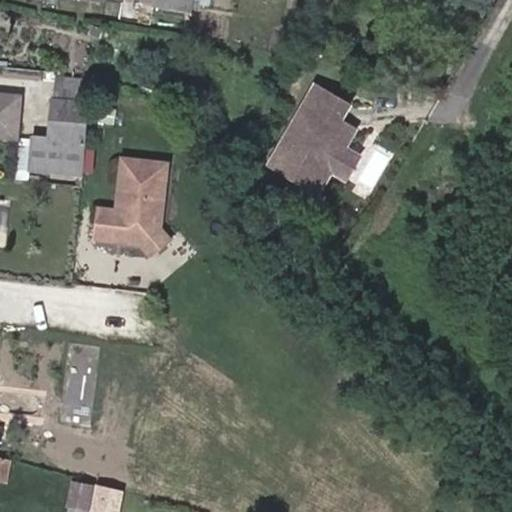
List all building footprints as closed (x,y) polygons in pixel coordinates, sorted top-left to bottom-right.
[(180,0),(154,0),(153,6),(179,11),(180,0)] [(112,6),(101,5),(99,17),(111,18),(112,6)] [(81,179),(90,79),(55,76),(53,99),(51,99),(47,141),(30,139),(27,174),(81,179)] [(346,145),(331,137),(341,117),(350,101),(316,82),(270,162),(321,189),(333,166),(339,170),(351,148),(346,145)] [(19,97),(0,95),(0,136),(16,137),(19,97)] [(346,145),(357,126),(341,117),(331,137),(346,145)] [(349,175),(361,153),(351,148),(339,170),(349,175)] [(167,165),(124,161),(119,211),(101,210),(98,237),(118,239),(118,234),(125,235),(130,240),(144,241),(161,231),(167,165)] [(168,243),(161,231),(144,241),(151,253),(168,243)] [(0,456),(0,480),(7,482),(12,459),(0,456)] [(93,490),(74,486),(69,507),(89,511),(93,490)]
